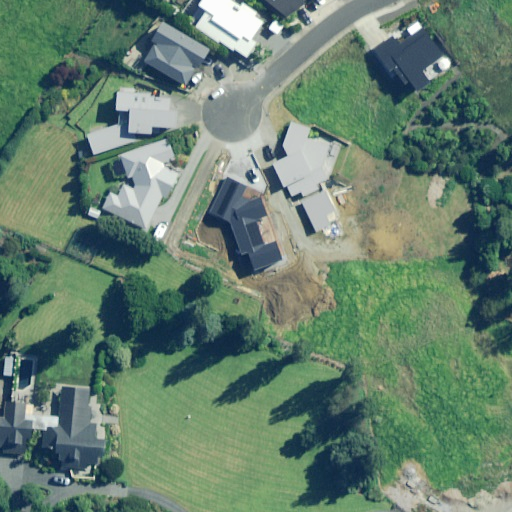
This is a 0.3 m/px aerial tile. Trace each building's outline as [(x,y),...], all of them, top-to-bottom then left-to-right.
[(204,0),(193,19),(198,22),(195,27),(248,57),(257,41),(253,39),(263,21),(254,16),(257,12),(241,3),(240,6),(229,0),(204,0)] [(263,0),(286,18),(306,3),(303,0),(263,0)] [(186,88),(209,50),(160,20),(150,38),(156,42),(144,62),(186,88)] [(418,90),(452,64),(423,27),(400,44),(393,35),(374,49),(389,69),(393,66),(405,82),(409,79),(418,90)] [(150,94),(134,93),(134,88),(120,87),(120,92),(117,92),(116,110),(120,110),(119,122),(85,133),(93,155),(137,140),(134,133),(151,134),(152,126),(177,128),(179,112),(171,111),(172,100),(149,98),(150,94)] [(307,138),(311,129),(291,122),(282,145),(287,155),(271,162),(283,187),(287,186),(292,196),(301,191),(304,196),(319,189),(316,184),(328,178),(322,167),(329,146),(307,138)] [(147,228),(162,196),(167,198),(179,173),(159,164),(174,159),(168,139),(119,155),(126,174),(127,174),(117,194),(111,191),(104,208),(147,228)] [(13,376),(15,357),(5,356),(3,375),(13,376)] [(44,446),(57,447),(55,466),(73,467),(72,478),(97,479),(98,456),(105,457),(106,440),(96,439),(97,424),(90,423),(91,405),(88,405),(89,390),(61,388),(59,416),(24,414),(25,402),(4,401),(3,413),(0,412),(0,435),(9,436),(8,444),(24,445),(25,437),(31,438),(31,429),(45,430),(44,446)]
